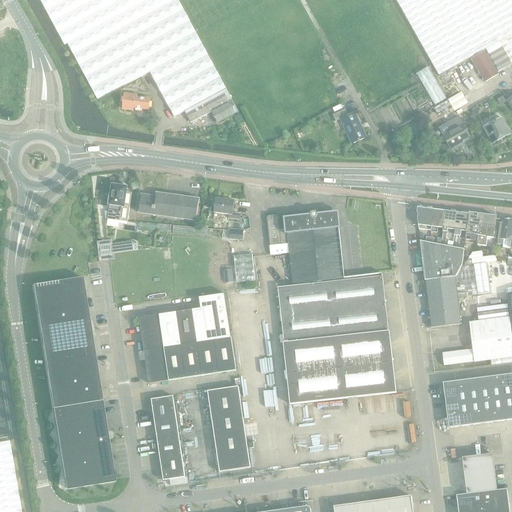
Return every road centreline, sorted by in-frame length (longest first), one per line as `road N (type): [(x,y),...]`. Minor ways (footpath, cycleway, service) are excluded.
road 1 (unclassified): [(140,502),(432,464)]
road 2 (unclassified): [(432,464),(394,185)]
road 3 (tertiary): [(15,253),(16,323),(46,511)]
road 4 (unclassified): [(140,502),(105,268)]
road 5 (primary): [(313,176),(126,155)]
road 6 (primary): [(511,176),(392,173)]
